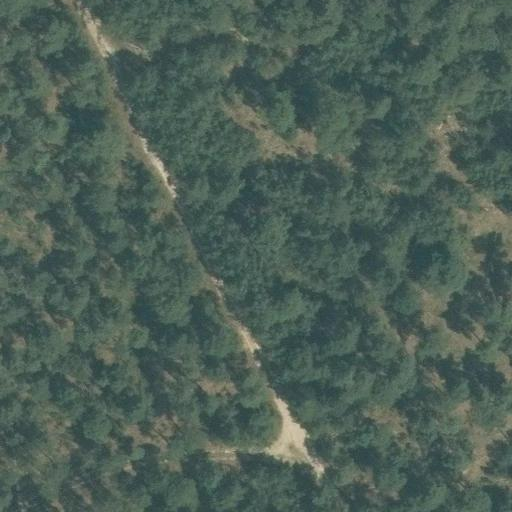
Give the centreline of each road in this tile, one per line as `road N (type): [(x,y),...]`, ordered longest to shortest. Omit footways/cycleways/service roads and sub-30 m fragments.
road 1 (unknown): [(338,511),(74,0)]
road 2 (track): [(12,511),(154,456),(260,454)]
